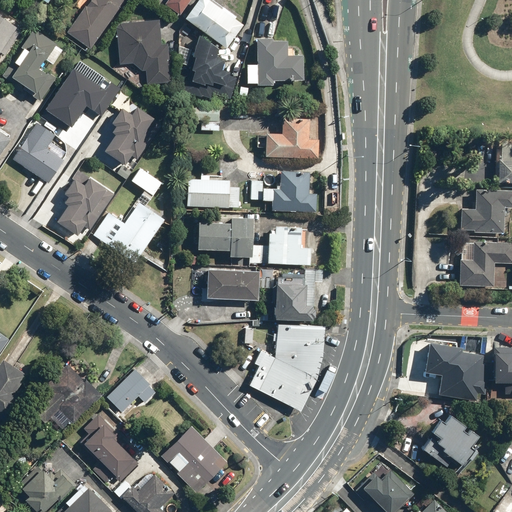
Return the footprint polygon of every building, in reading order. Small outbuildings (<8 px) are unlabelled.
[(88,0),(66,32),(91,50),(125,0),(88,0)] [(168,0),(166,4),(181,14),(190,0),(168,0)] [(245,25),(236,19),(238,15),(224,6),(222,9),(209,0),(198,0),(186,18),(228,48),(245,25)] [(0,50),(6,55),(27,24),(0,6),(0,50)] [(116,23),(119,64),(133,63),(141,70),(146,70),(147,83),(171,82),(169,43),(161,44),(160,19),(116,23)] [(41,100),(56,77),(40,66),(46,58),(54,64),(65,48),(35,28),(3,75),(41,100)] [(225,57),(217,55),(219,45),(201,33),(197,51),(192,50),(184,91),(232,100),(236,77),(229,75),(230,70),(223,69),(225,57)] [(304,80),(304,55),(289,55),(289,38),(259,38),(258,63),(248,63),(248,82),(258,82),(258,84),(274,85),(274,79),(304,80)] [(102,116),(121,88),(110,80),(104,88),(75,68),(47,110),(70,126),(85,105),(102,116)] [(202,121),(201,129),(219,130),(220,106),(193,105),(193,121),(202,121)] [(133,113),(123,107),(112,123),(116,126),(112,132),(115,134),(105,150),(127,164),(132,156),(139,161),(163,123),(136,107),(133,113)] [(283,133),(268,132),(266,156),(318,159),(319,139),(309,138),(310,118),(284,116),(283,133)] [(49,183),(64,161),(48,150),(58,134),(38,121),(13,159),(49,183)] [(0,155),(12,138),(0,129),(0,155)] [(511,140),(497,140),(495,181),(511,181),(511,140)] [(164,181),(140,166),(131,180),(154,195),(164,181)] [(280,169),(279,187),(264,186),(264,182),(252,181),(251,199),(274,200),(273,209),(317,211),(318,195),(308,194),(310,171),(280,169)] [(67,205),(57,221),(78,235),(84,226),(91,231),(115,194),(80,170),(64,194),(68,197),(64,203),(67,205)] [(239,207),(239,187),(231,186),(231,179),(189,177),(187,205),(239,207)] [(511,188),(477,187),(476,207),(461,207),(460,231),(504,233),(505,206),(511,206),(511,188)] [(124,223),(110,212),(94,234),(134,263),(165,219),(140,201),(124,223)] [(255,212),(243,212),(243,215),(194,214),(194,245),(199,245),(199,248),(231,249),(231,256),(249,256),(249,263),(312,263),(312,246),(303,246),(303,223),(276,223),(276,229),(270,229),(270,244),(255,243),(255,212)] [(511,262),(511,243),(466,241),(465,258),(461,258),(460,284),(494,285),(495,262),(511,262)] [(207,267),(206,295),(259,298),(260,270),(207,267)] [(275,305),(274,313),(277,313),(277,318),(314,319),(315,273),(278,272),(277,305),(275,305)] [(260,364),(250,384),(294,406),(309,378),(316,356),(316,355),(319,325),(278,323),(275,357),(261,350),(255,362),(260,364)] [(326,326),(319,325),(316,355),(309,378),(294,406),(296,407),(302,410),(317,379),(324,355),(326,332),(326,329),(326,326)] [(0,353),(11,338),(0,330),(0,353)] [(511,345),(495,344),(494,379),(511,379),(511,345)] [(436,396),(471,401),(477,352),(426,346),(423,376),(438,378),(436,396)] [(0,416),(8,422),(25,396),(17,391),(28,374),(4,359),(0,364),(0,416)] [(63,429),(102,394),(87,377),(84,379),(69,363),(50,380),(58,389),(34,410),(45,422),(52,416),(63,429)] [(107,397),(122,412),(139,395),(146,402),(156,391),(149,385),(151,383),(135,368),(107,397)] [(409,376),(407,392),(435,394),(437,378),(409,376)] [(480,431),(472,425),(469,429),(463,426),(466,421),(446,408),(420,448),(446,466),(452,457),(462,464),(468,456),(471,459),(478,449),(471,444),(480,431)] [(88,433),(78,443),(101,464),(103,461),(118,475),(135,457),(120,443),(125,439),(99,415),(84,430),(88,433)] [(191,425),(160,455),(195,491),(226,461),(209,444),(191,425)] [(74,484),(62,471),(54,479),(39,464),(19,484),(29,495),(25,499),(37,511),(41,507),(44,509),(60,493),(62,495),(74,484)] [(390,511),(402,500),(404,502),(414,492),(390,469),(382,478),(375,471),(355,491),(372,508),(377,502),(388,511),(390,511)] [(140,490),(127,478),(116,489),(139,511),(165,511),(160,507),(175,492),(156,473),(140,490)] [(84,493),(80,489),(66,502),(70,506),(63,511),(107,511),(111,509),(90,487),(84,493)] [(511,511),(511,490),(509,488),(493,511),(495,511),(511,511)] [(445,511),(431,499),(420,511),(413,511),(409,508),(405,511),(445,511)]
